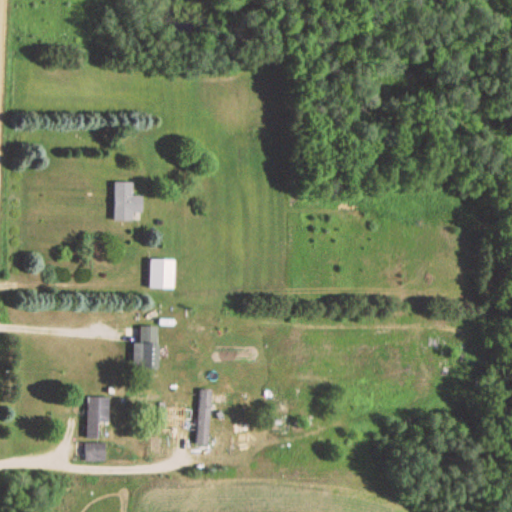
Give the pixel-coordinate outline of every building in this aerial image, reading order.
[(109,222),(128,222),(128,214),(137,214),(137,197),(128,197),(128,184),(109,184),(109,222)] [(170,260),(143,260),(143,290),(170,290),(170,260)] [(128,343),(127,370),(151,370),(153,328),(134,327),(134,344),(128,343)] [(205,446),(208,391),(194,391),(191,445),(205,446)] [(82,439),(93,439),(93,422),(105,422),(105,398),(81,398),(82,439)] [(102,444),(79,444),(79,462),(102,462),(102,444)]
